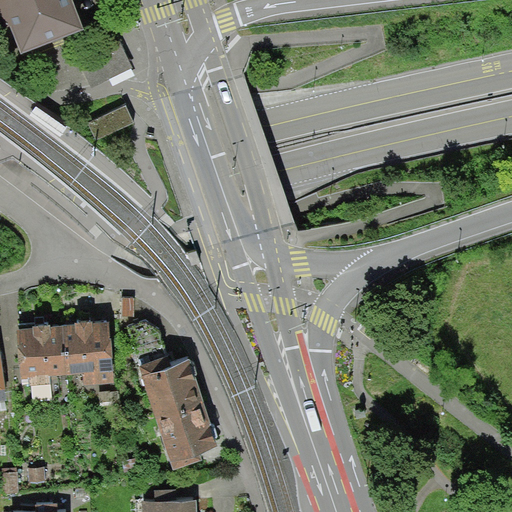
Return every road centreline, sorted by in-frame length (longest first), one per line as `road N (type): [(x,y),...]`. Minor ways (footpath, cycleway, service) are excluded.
road 1 (secondary): [(0,250),(277,170),(511,117)]
road 2 (secondary): [(511,69),(261,124),(0,199)]
road 3 (secondary): [(216,198),(292,414),(317,458)]
road 4 (secondary): [(271,255),(205,37)]
road 5 (secondary): [(311,407),(333,302),(387,255)]
road 6 (secondary): [(311,407),(271,255)]
road 7 (residential): [(67,255),(152,292),(194,339)]
road 8 (secondary): [(387,255),(511,216)]
